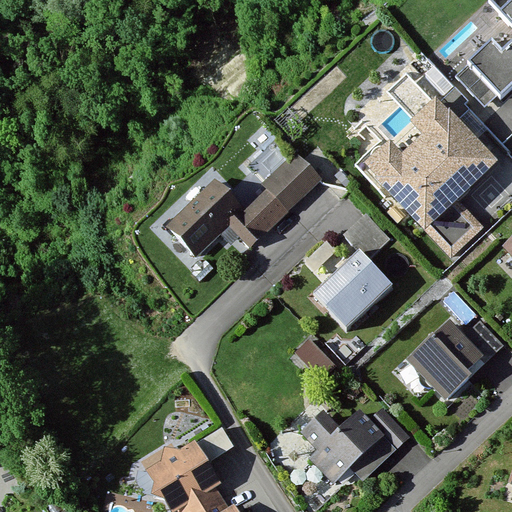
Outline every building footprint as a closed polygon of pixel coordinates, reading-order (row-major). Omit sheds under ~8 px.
[(492,44),(468,67),(499,98),(511,84),(511,0),(492,0),(489,4),(511,26),(511,45),(503,55),(492,44)] [(456,88),(440,103),(456,121),(469,108),(465,104),(468,101),(456,88)] [(388,142),(365,162),(449,255),(481,227),(456,199),(495,164),(475,142),(456,121),(440,103),(437,101),(414,122),(424,133),(400,155),(388,142)] [(488,129),(469,108),(456,121),(475,142),(488,129)] [(318,182),(294,155),(261,186),(266,191),(244,212),(216,182),(166,228),(195,259),(221,234),(231,244),(240,235),(250,246),(318,182)] [(366,217),(345,237),(360,253),(313,298),(347,332),(392,289),(369,265),(391,244),(366,217)] [(451,324),(409,364),(442,399),(484,359),(451,324)] [(335,367),(310,341),(296,354),(321,381),(335,367)] [(383,410),(368,423),(394,452),(409,438),(383,410)] [(317,455),(311,461),(334,486),(352,469),(363,481),(394,452),(368,423),(360,415),(341,433),(324,414),(300,436),(317,455)] [(194,441),(145,473),(169,511),(236,511),(234,508),(228,511),(216,490),(222,487),(194,441)]
